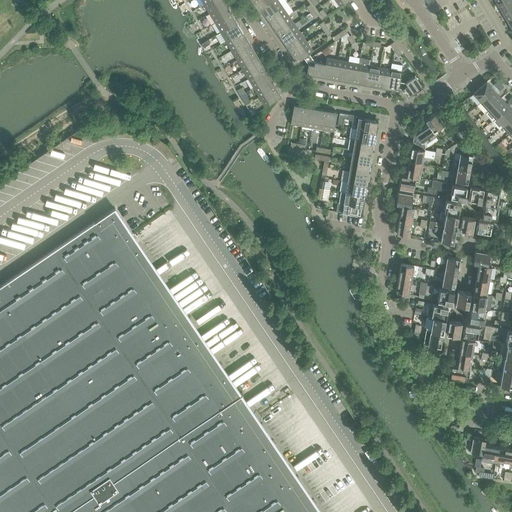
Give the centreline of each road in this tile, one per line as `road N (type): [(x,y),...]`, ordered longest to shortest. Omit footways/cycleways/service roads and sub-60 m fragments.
road 1 (unclassified): [(398,511),(152,157),(130,146),(106,147),(0,216)]
road 2 (residential): [(396,106),(293,84),(239,0)]
road 3 (residential): [(421,372),(377,299),(386,236)]
road 4 (residential): [(421,372),(449,357),(465,252)]
road 5 (residential): [(386,236),(376,205),(396,106)]
